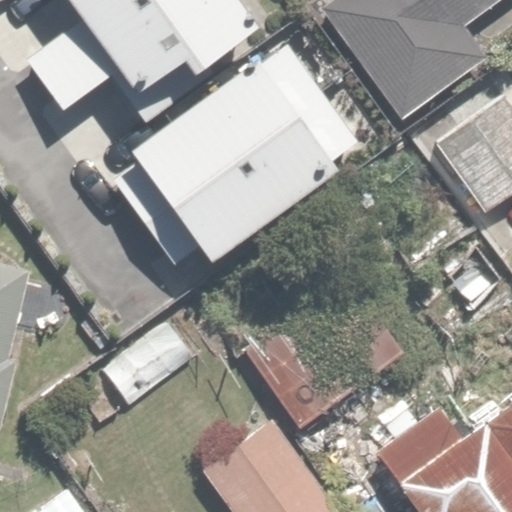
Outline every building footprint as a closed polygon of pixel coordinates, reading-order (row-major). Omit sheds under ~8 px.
[(126,144),(199,249),(364,135),(269,0),(59,0),(69,13),(16,50),(53,103),(103,68),(146,130),(126,144)] [(511,23),(511,0),(330,0),(314,12),(387,113),(511,23)] [(0,391),(24,257),(0,252),(0,391)] [(351,256),(234,341),(291,418),(407,334),(351,256)] [(189,351),(161,317),(100,366),(128,400),(189,351)] [(511,511),(511,394),(469,431),(436,392),(368,449),(420,511),(511,511)] [(341,511),(267,415),(198,468),(231,511),(341,511)]
